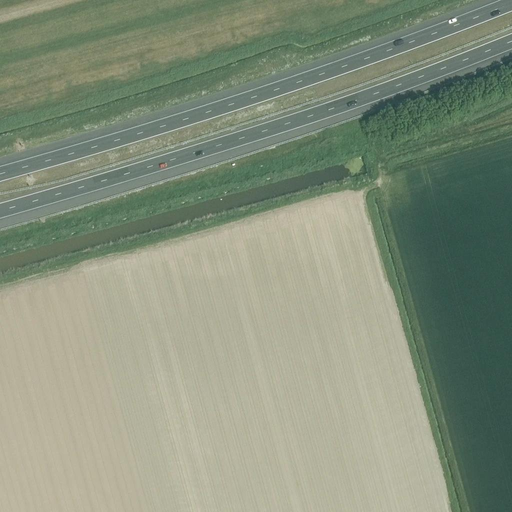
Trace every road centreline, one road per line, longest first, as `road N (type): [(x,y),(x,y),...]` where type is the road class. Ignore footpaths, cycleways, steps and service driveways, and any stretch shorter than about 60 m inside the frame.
road 1 (motorway): [(511,3),(298,82),(0,174)]
road 2 (motorway): [(0,211),(261,132),(511,41)]
